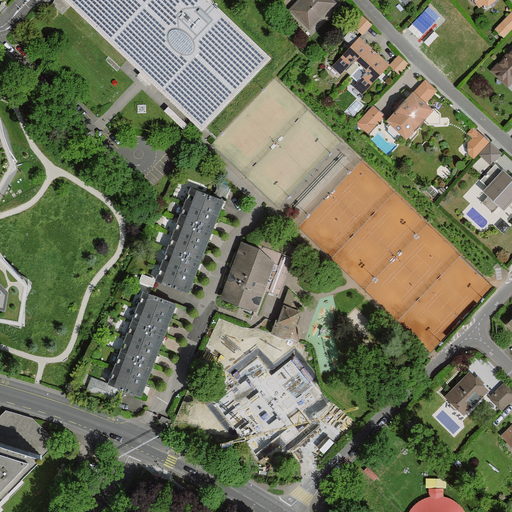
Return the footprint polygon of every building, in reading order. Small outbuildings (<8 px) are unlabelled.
[(72,5),(67,0),(54,0),(52,6),(63,14),(72,5)] [(270,59),(207,0),(67,0),(72,5),(203,128),(270,59)] [(331,0),(301,0),(292,10),(310,28),(335,3),(331,0)] [(502,0),(473,0),(480,11),(485,8),(489,10),(502,0)] [(511,11),(496,28),(504,37),(511,28),(511,11)] [(372,25),(363,17),(359,21),(368,29),(372,25)] [(368,29),(359,21),(354,27),(362,35),(368,29)] [(360,39),(334,66),(342,74),(346,70),(352,76),(373,54),(368,49),(368,46),(360,39)] [(511,48),(490,70),(507,87),(511,81),(511,48)] [(378,58),(373,54),(352,76),(359,82),(355,86),(363,93),(389,65),(381,58),(378,58)] [(408,64),(399,57),(395,60),(404,69),(408,64)] [(404,69),(395,60),(390,66),(399,74),(404,69)] [(426,81),(414,94),(425,103),(437,91),(426,81)] [(414,94),(389,121),(391,123),(404,135),(407,138),(424,119),(432,111),(425,103),(414,94)] [(384,116),(374,107),(359,123),(369,133),(384,116)] [(435,110),(432,111),(424,119),(429,124),(440,123),(440,114),(435,110)] [(0,191),(15,162),(0,119),(0,191)] [(404,135),(391,123),(389,126),(390,127),(390,130),(397,137),(400,136),(402,138),(404,135)] [(469,143),(475,148),(470,154),(474,158),(489,142),(473,128),(469,133),(474,138),(469,143)] [(491,144),(481,154),(491,164),(501,154),(491,144)] [(488,187),(503,171),(496,164),(481,180),(488,187)] [(488,187),(484,191),(489,195),(500,206),(504,210),(508,206),(511,201),(511,177),(504,170),(503,171),(488,187)] [(219,184),(214,197),(221,199),(225,198),(229,187),(219,184)] [(185,204),(218,216),(220,210),(218,206),(221,199),(214,197),(191,188),(185,204)] [(500,206),(489,195),(485,199),(485,205),(491,210),(497,210),(500,206)] [(180,219),(210,230),(212,223),(216,222),(218,216),(185,204),(180,219)] [(174,234),(207,246),(209,240),(207,237),(210,230),(180,219),(174,234)] [(168,249),(198,260),(201,254),(204,252),(207,246),(174,234),(168,249)] [(244,243),(223,297),(255,309),(271,267),(251,249),(252,246),(244,243)] [(162,264),(195,277),(197,271),(195,268),(198,260),(168,249),(162,264)] [(0,320),(24,325),(29,284),(0,253),(0,320)] [(162,264),(157,280),(186,291),(189,285),(193,283),(195,277),(162,264)] [(291,290),(280,321),(293,326),(295,326),(300,311),(296,310),(300,299),(291,290)] [(138,307),(171,320),(173,314),(171,310),(174,303),(151,294),(144,292),(138,307)] [(132,322),(162,334),(165,327),(168,325),(171,320),(138,307),(132,322)] [(278,321),(273,333),(288,338),(293,326),(280,321),(278,321)] [(126,338),(159,350),(161,344),(159,340),(162,334),(132,322),(126,338)] [(121,353),(151,364),(153,357),(157,356),(159,350),(126,338),(121,353)] [(254,359),(248,352),(226,369),(233,378),(227,383),(277,445),(284,440),(291,449),(313,431),(307,425),(310,422),(257,356),(254,359)] [(115,368),(147,380),(150,375),(148,371),(151,364),(121,353),(115,368)] [(115,368),(109,383),(122,388),(139,395),(141,388),(145,386),(147,380),(115,368)] [(464,413),(487,390),(470,374),(448,396),(464,413)] [(511,391),(505,384),(490,398),(502,410),(511,399),(511,391)] [(0,441),(42,455),(56,442),(32,418),(4,410),(0,413),(0,441)] [(167,418),(163,416),(160,420),(160,423),(163,427),(168,429),(171,420),(167,418)] [(511,426),(503,436),(511,445),(511,426)] [(0,441),(0,496),(42,455),(0,441)] [(102,477),(89,471),(82,488),(94,493),(102,477)]
